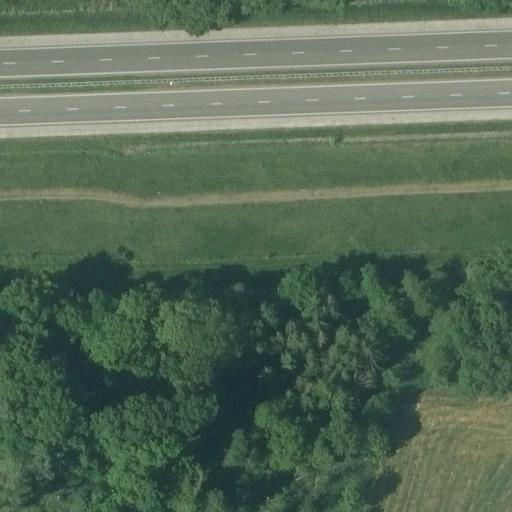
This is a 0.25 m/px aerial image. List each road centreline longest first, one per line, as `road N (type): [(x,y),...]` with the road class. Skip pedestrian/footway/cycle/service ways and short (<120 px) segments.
road 1 (trunk): [(511,45),(0,63)]
road 2 (trunk): [(0,115),(511,97)]
road 3 (track): [(0,200),(511,186)]
